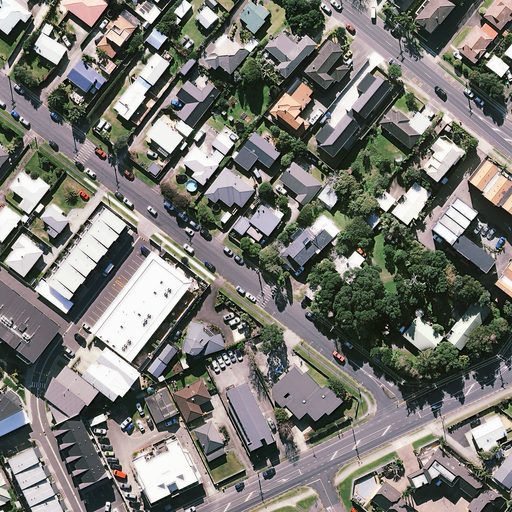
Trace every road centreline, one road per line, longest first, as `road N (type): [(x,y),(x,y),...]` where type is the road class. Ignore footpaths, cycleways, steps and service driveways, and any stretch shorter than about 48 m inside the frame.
road 1 (residential): [(408,420),(377,381),(158,214)]
road 2 (tertiary): [(335,0),(511,142)]
road 3 (residential): [(158,214),(0,90)]
road 4 (residential): [(158,214),(73,321)]
road 5 (residential): [(46,434),(36,402),(41,368),(73,321)]
